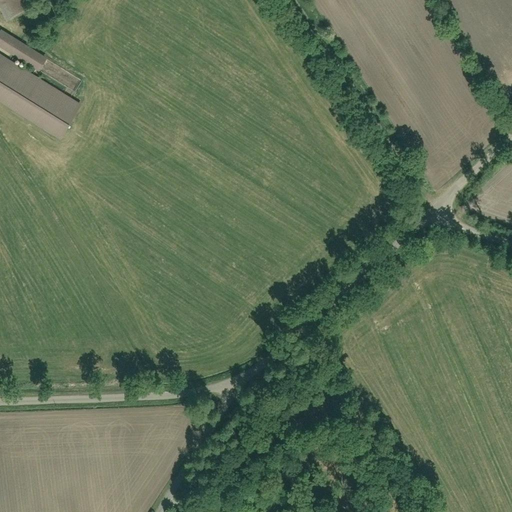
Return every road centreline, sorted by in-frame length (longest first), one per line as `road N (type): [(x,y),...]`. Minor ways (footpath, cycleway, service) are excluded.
road 1 (unclassified): [(242,383),(334,313),(511,133)]
road 2 (unclassified): [(0,403),(196,393),(242,383)]
road 3 (residential): [(242,383),(161,511)]
